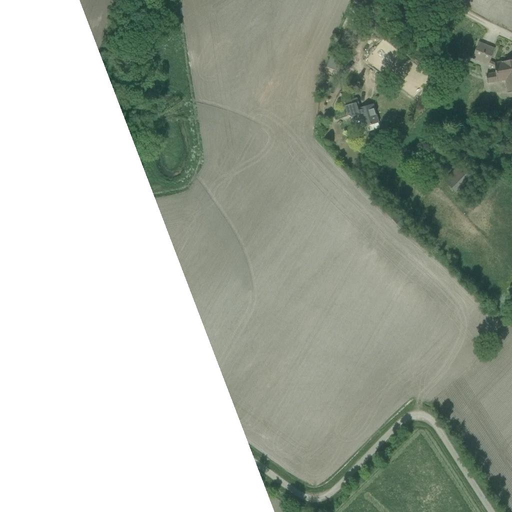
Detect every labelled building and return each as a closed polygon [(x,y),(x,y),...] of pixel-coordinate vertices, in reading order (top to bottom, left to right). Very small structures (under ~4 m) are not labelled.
[(335,43),(331,53),(340,56),(341,55),(343,55),(348,40),(342,38),(339,45),(335,43)] [(511,61),(495,64),(490,62),(495,50),(479,43),(473,59),(495,68),(496,74),(487,75),(488,84),(505,81),(508,94),(511,93),(511,61)] [(327,66),(337,70),(342,60),(332,55),(327,66)] [(374,80),(389,77),(388,69),(372,73),(374,80)] [(366,133),(380,129),(378,123),(379,123),(374,105),(360,110),(359,107),(360,107),(357,99),(344,103),(348,116),(352,114),(353,118),(360,116),(363,128),(365,128),(366,133)] [(484,158),(489,162),(496,152),(491,149),(484,158)] [(493,164),(499,169),(506,159),(500,154),(493,164)] [(473,177),(460,165),(444,181),(458,194),(473,177)] [(391,218),(401,228),(410,218),(403,211),(399,215),(396,212),(391,218)]
